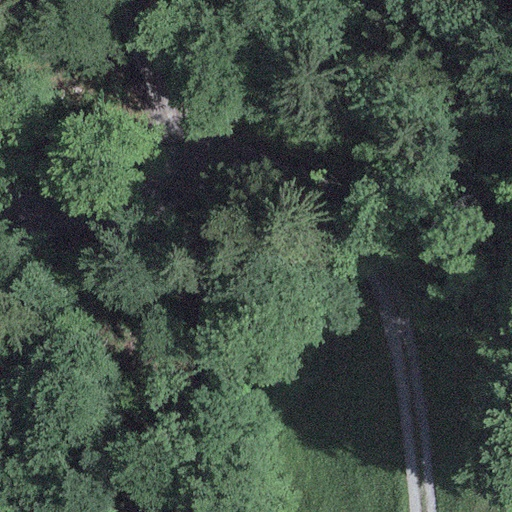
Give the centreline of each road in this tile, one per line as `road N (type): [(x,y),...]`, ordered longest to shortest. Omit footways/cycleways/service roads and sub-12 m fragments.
road 1 (track): [(0,198),(19,219),(98,233),(191,192),(249,182),(306,189),(353,221),(385,276),(419,511)]
road 2 (track): [(191,192),(150,16),(155,0)]
